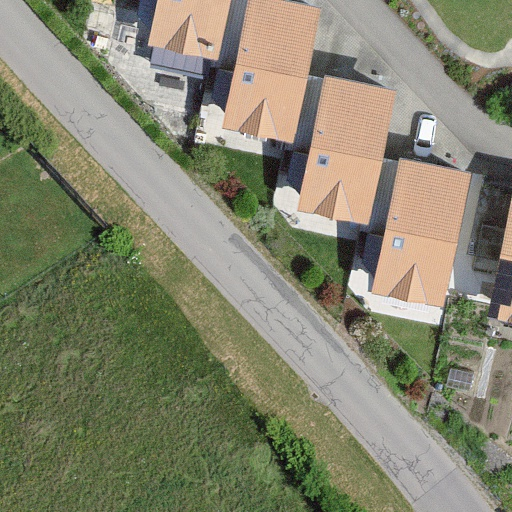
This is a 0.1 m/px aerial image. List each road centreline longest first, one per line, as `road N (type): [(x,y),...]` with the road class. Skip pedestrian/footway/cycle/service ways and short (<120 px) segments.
road 1 (unclassified): [(0,17),(366,428),(426,511)]
road 2 (residential): [(346,0),(474,141),(511,149)]
